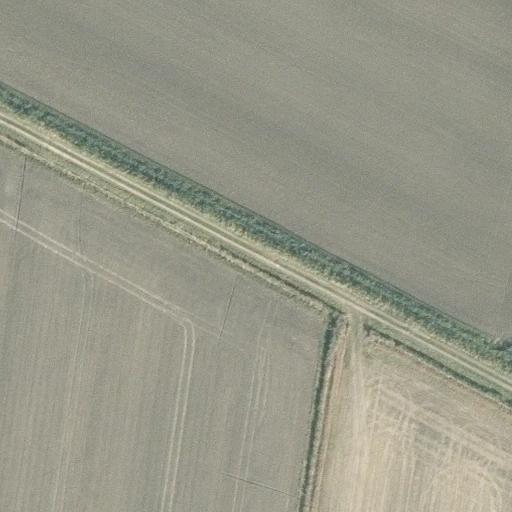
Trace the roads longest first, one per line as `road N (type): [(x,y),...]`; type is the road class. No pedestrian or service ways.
road 1 (track): [(0,118),(511,385)]
road 2 (track): [(330,511),(362,308)]
